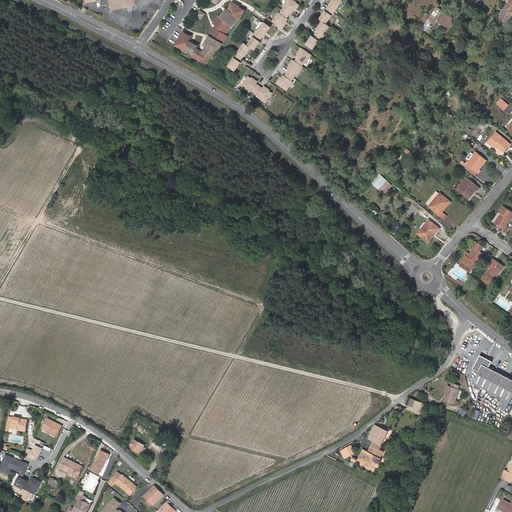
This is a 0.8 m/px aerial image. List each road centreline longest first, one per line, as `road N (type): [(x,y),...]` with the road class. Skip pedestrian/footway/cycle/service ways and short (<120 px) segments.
road 1 (track): [(367,389),(369,410),(349,429),(196,504),(162,476),(235,356)]
road 2 (tertiary): [(138,47),(234,104),(419,270)]
road 3 (track): [(0,206),(261,305),(235,356)]
road 4 (residential): [(471,317),(451,357),(367,426),(206,511)]
road 5 (residential): [(186,511),(89,427),(0,391)]
road 6 (track): [(37,220),(76,141),(22,119),(0,144)]
